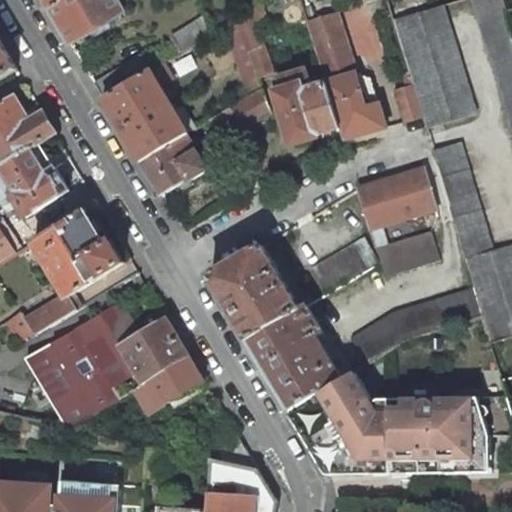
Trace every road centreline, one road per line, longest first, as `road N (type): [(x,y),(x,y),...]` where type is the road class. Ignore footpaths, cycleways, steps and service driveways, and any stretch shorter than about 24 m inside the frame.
road 1 (residential): [(10,0),(171,271)]
road 2 (residential): [(171,271),(307,187),(431,141)]
road 3 (residential): [(171,271),(290,464),(303,488),(303,511)]
